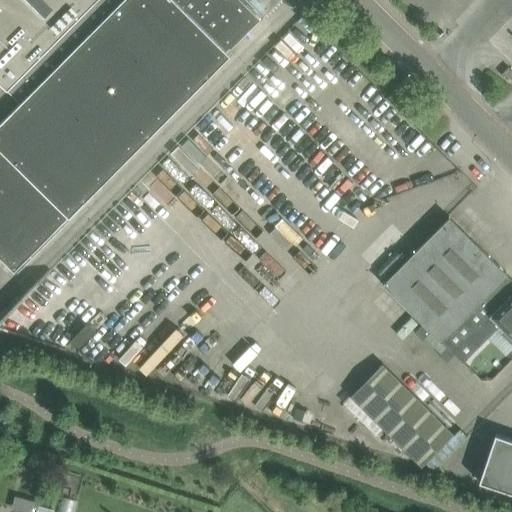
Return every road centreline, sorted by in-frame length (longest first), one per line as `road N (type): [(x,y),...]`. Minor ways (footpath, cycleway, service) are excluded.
road 1 (unclassified): [(0,300),(302,0)]
road 2 (secondary): [(511,153),(357,0)]
